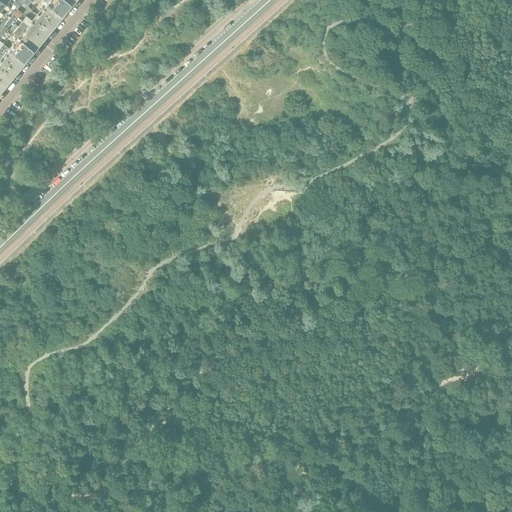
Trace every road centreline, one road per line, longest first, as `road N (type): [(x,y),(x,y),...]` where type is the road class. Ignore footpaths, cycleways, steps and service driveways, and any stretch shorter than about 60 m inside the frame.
road 1 (tertiary): [(0,248),(273,0)]
road 2 (residential): [(0,111),(91,0)]
